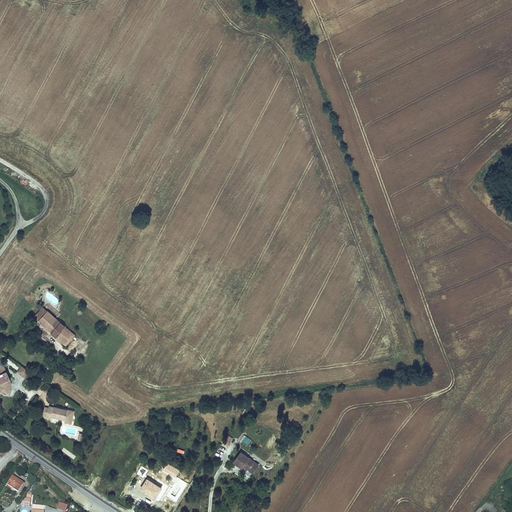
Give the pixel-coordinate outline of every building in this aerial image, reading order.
[(35,317),(39,321),(47,311),(43,308),(35,317)] [(69,332),(70,330),(65,326),(64,327),(47,311),(39,321),(49,331),(54,335),(71,350),(80,340),(69,332)] [(80,340),(82,337),(71,329),(70,330),(69,332),(80,340)] [(59,366),(64,370),(69,364),(63,359),(59,366)] [(0,365),(0,392),(7,394),(9,383),(3,368),(0,365)] [(22,367),(18,373),(25,379),(30,373),(22,367)] [(72,426),(76,412),(68,410),(54,407),(54,408),(49,407),(49,408),(45,407),(43,416),(47,416),(46,419),(51,420),(52,418),(65,421),(64,424),(72,426)] [(234,435),(228,431),(220,443),(226,447),(234,435)] [(130,444),(114,432),(106,444),(116,450),(114,452),(121,457),(130,444)] [(247,445),(251,439),(244,435),(241,441),(247,445)] [(253,473),(259,465),(241,453),(234,462),(242,468),(243,466),(253,473)] [(179,468),(167,461),(163,467),(175,475),(179,468)] [(18,492),(23,485),(19,483),(20,481),(12,476),(7,485),(6,486),(9,488),(10,486),(18,492)] [(155,499),(162,489),(148,480),(141,490),(155,499)] [(70,506),(61,503),(59,510),(68,511),(70,506)]
